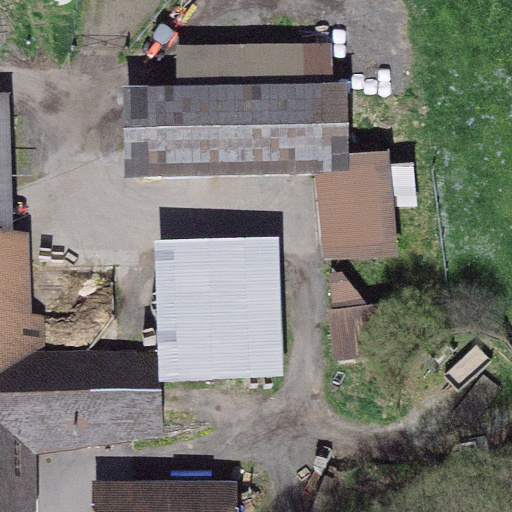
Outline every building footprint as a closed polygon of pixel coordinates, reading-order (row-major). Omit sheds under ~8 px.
[(311,100),(161,104),(163,179),(313,176),(311,100)] [(375,255),(373,175),(333,175),(334,256),(375,255)] [(155,253),(161,391),(287,386),(282,248),(155,253)] [(0,251),(0,511),(6,511),(5,442),(154,432),(149,365),(46,367),(42,322),(29,322),(27,269),(0,269),(0,251)] [(104,501),(104,511),(224,511),(225,500),(104,501)]
